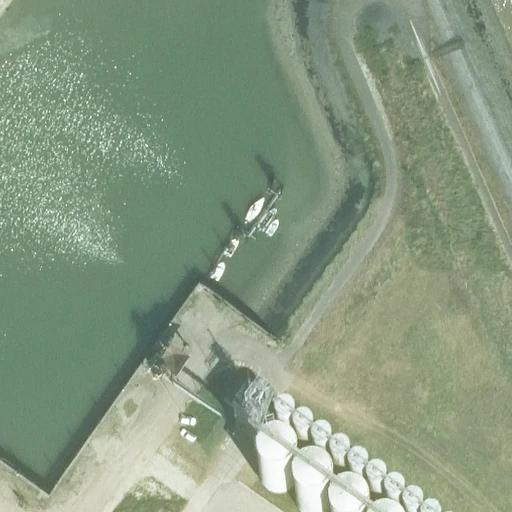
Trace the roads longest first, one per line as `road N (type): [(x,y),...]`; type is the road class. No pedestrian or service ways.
road 1 (unclassified): [(283,373),(389,201),(388,148),(346,42),(352,0)]
road 2 (unclassified): [(283,373),(241,351),(201,365),(180,381),(91,511)]
road 3 (unclassified): [(449,511),(277,391)]
